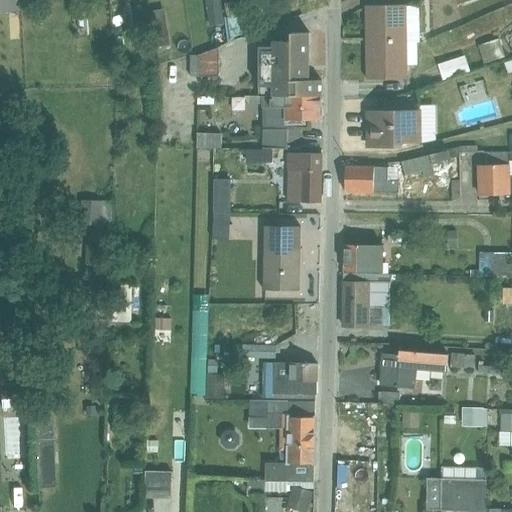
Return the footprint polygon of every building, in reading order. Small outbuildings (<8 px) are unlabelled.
[(0,0),(0,12),(19,12),(17,0),(0,0)] [(207,0),(211,27),(224,25),(220,0),(207,0)] [(227,18),(224,18),(227,41),(236,41),(250,34),(248,17),(268,15),(266,0),(245,0),(246,2),(225,4),(227,18)] [(406,6),(365,7),(366,81),(407,80),(407,67),(417,66),(417,44),(407,44),(406,6)] [(151,11),(157,48),(171,46),(164,9),(151,11)] [(321,97),(321,81),(309,81),(309,34),(291,34),(291,43),(272,42),(272,48),(259,48),(259,98),(321,97)] [(484,64),(505,58),(500,41),(479,47),(484,64)] [(155,67),(150,46),(127,50),(129,59),(128,65),(132,72),(155,67)] [(218,49),(190,59),(190,77),(219,77),(218,49)] [(469,72),(464,57),(438,66),(443,81),(469,72)] [(230,97),(231,111),(244,111),(243,96),(230,97)] [(322,121),(321,97),(259,98),(245,98),(245,102),(247,102),(247,105),(262,105),(262,109),(264,109),(264,131),(263,131),(262,149),(286,149),(287,130),(286,130),(286,126),(305,126),(305,121),(322,121)] [(421,111),(367,112),(367,130),(371,130),(371,149),(402,149),(402,145),(421,145),(421,111)] [(221,149),(221,135),(197,134),(196,149),(221,149)] [(460,154),(460,148),(402,164),(405,177),(422,172),(424,179),(434,176),(431,164),(460,157),(460,154)] [(272,151),(246,152),(246,164),(272,163),(272,151)] [(511,154),(486,153),(486,166),(477,167),(478,197),(506,196),(506,200),(511,200),(511,154)] [(322,155),(287,154),(287,172),(288,172),(287,203),(321,204),(322,155)] [(345,168),(345,193),(398,194),(399,183),(397,183),(397,170),(345,168)] [(214,214),(230,215),(230,183),(221,182),(221,181),(212,180),(212,214),(214,214)] [(460,182),(451,182),(451,203),(461,198),(460,182)] [(80,225),(112,227),(113,203),(81,201),(80,225)] [(230,215),(214,214),(211,240),(229,240),(230,215)] [(264,227),(263,291),(299,292),(300,228),(264,227)] [(458,249),(457,231),(448,232),(449,249),(458,249)] [(85,266),(99,266),(100,238),(86,238),(85,266)] [(344,246),(343,273),(383,273),(383,246),(344,246)] [(511,279),(511,256),(511,254),(479,254),(479,277),(511,279)] [(391,275),(343,274),(342,327),(388,327),(388,284),(391,284),(391,275)] [(165,301),(168,276),(159,275),(156,300),(165,301)] [(113,309),(112,323),(131,323),(132,287),(116,286),(115,309),(113,309)] [(153,318),(152,331),(169,331),(170,318),(153,318)] [(276,347),(234,346),(234,358),(275,359),(276,347)] [(384,355),(381,387),(414,389),(415,371),(446,373),(447,366),(448,366),(448,356),(399,351),(399,356),(384,355)] [(474,370),(475,356),(452,355),(450,368),(474,370)] [(205,360),(191,359),(190,395),(204,396),(205,360)] [(218,361),(208,360),(207,400),(223,400),(224,376),(217,376),(218,361)] [(478,374),(503,375),(504,366),(498,366),(498,364),(489,364),(489,367),(483,367),(483,363),(479,362),(478,374)] [(263,364),(263,394),(316,395),(317,395),(317,365),(263,364)] [(26,407),(26,391),(1,392),(1,409),(26,407)] [(399,405),(399,394),(379,393),(379,404),(399,405)] [(314,483),(315,402),(250,401),(249,430),(280,430),(279,452),(280,452),(280,464),(265,464),(265,482),(314,483)] [(487,410),(462,409),(462,427),(487,428),(487,410)] [(511,410),(499,410),(499,414),(501,414),(501,433),(499,432),(499,447),(511,447),(511,410)] [(419,428),(418,413),(403,413),(403,428),(419,428)] [(38,489),(55,488),(52,422),(34,423),(38,489)] [(223,432),(224,446),(237,446),(236,431),(223,432)] [(338,462),(336,509),(350,510),(353,462),(338,462)] [(484,511),(486,469),(444,468),(442,468),(441,480),(441,511),(458,511),(484,511)] [(353,469),(353,488),(376,487),(376,469),(353,469)] [(146,473),(145,499),(170,499),(171,474),(146,473)] [(441,511),(441,480),(427,480),(427,510),(441,511)] [(265,497),(265,482),(247,481),(247,497),(265,497)] [(306,511),(312,493),(293,487),(286,508),(299,511),(306,511)]
